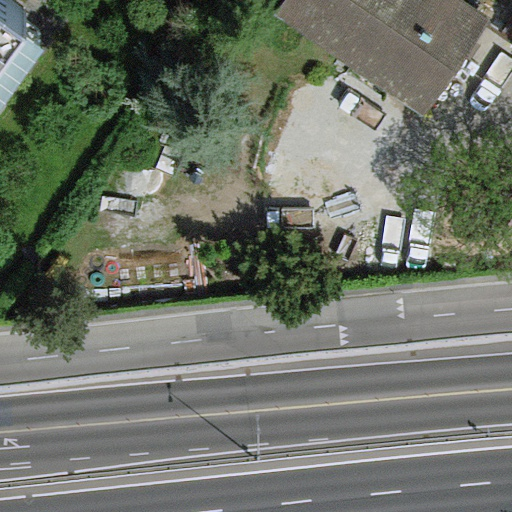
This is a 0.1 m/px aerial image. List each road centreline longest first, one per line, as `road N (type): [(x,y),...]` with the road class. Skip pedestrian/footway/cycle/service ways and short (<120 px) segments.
road 1 (primary): [(511,389),(0,442)]
road 2 (tertiary): [(0,363),(511,314)]
road 3 (primary): [(216,511),(511,483)]
